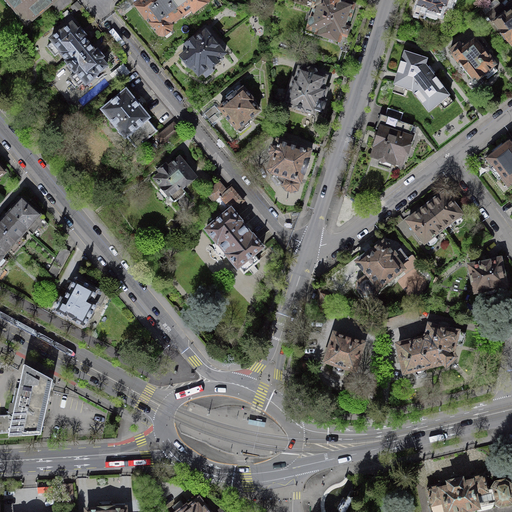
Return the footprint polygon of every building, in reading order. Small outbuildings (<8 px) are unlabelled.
[(51,4),(55,0),(6,0),(27,24),(51,4)] [(55,0),(51,4),(58,12),(71,2),(68,0),(55,0)] [(169,25),(183,15),(171,0),(143,0),(136,6),(146,18),(147,17),(160,35),(164,35),(170,31),(170,27),(169,25)] [(171,0),(183,15),(191,8),(194,12),(207,2),(204,0),(171,0)] [(315,0),(314,7),(316,7),(309,29),(318,32),(317,34),(339,41),(341,35),(346,37),(349,27),(346,26),(353,6),(339,2),(339,0),(315,0)] [(420,0),(419,7),(429,10),(428,11),(430,12),(428,18),(436,20),(437,14),(440,15),(443,5),(445,6),(446,0),(420,0)] [(495,0),(494,0),(483,9),(492,20),(504,11),(500,5),(495,0)] [(508,41),(511,45),(511,10),(505,16),(504,14),(494,23),(508,41)] [(67,63),(89,45),(83,38),(85,36),(82,33),(80,30),(78,32),(72,24),(60,33),(60,32),(50,40),(53,43),(47,47),(55,56),(60,52),(61,53),(61,54),(67,62),(66,63),(67,63)] [(190,50),(181,57),(183,59),(182,59),(182,63),(185,66),(188,67),(189,66),(191,68),(192,67),(199,75),(202,73),(206,78),(213,71),(211,68),(218,62),(216,61),(224,54),(206,32),(194,41),(193,40),(186,45),(188,48),(190,50)] [(103,34),(98,39),(102,44),(107,39),(105,37),(103,34)] [(467,73),(475,83),(485,76),(487,79),(497,71),(494,66),(495,65),(484,51),(483,49),(482,49),(474,39),(464,48),(460,43),(450,51),(453,54),(452,55),(466,73),(467,73)] [(95,53),(89,45),(67,63),(67,64),(67,66),(72,71),(73,71),(74,72),(75,72),(76,73),(71,77),(78,87),(84,82),(86,85),(88,83),(89,83),(95,79),(94,78),(96,76),(96,75),(107,67),(101,59),(103,58),(100,54),(97,51),(95,53)] [(396,79),(394,85),(412,91),(429,112),(449,96),(430,71),(425,65),(427,59),(404,52),(396,79)] [(123,65),(111,75),(117,82),(129,73),(126,69),(123,65)] [(294,80),(286,104),(294,107),(294,108),(304,111),(304,110),(314,114),(315,110),(322,112),(325,101),(323,101),(326,90),(322,89),(326,78),(315,74),(316,73),(315,71),(312,70),(310,69),(308,70),(307,72),(299,69),(296,81),(294,80)] [(229,101),(220,108),(236,129),(237,129),(240,132),(250,124),(247,121),(258,111),(251,102),(253,101),(243,89),(237,94),(236,93),(235,93),(233,91),(229,93),(226,96),(228,99),(228,100),(229,101)] [(126,91),(103,110),(111,120),(110,121),(110,124),(113,128),(116,128),(117,127),(125,138),(126,136),(136,148),(156,131),(147,119),(148,118),(137,105),(126,91)] [(219,111),(214,106),(209,110),(204,114),(207,117),(209,120),(219,111)] [(380,140),(374,156),(393,162),(394,156),(402,159),(407,143),(412,144),(416,133),(411,132),(413,126),(400,122),(403,114),(387,109),(385,117),(381,116),(377,129),(383,131),(380,140)] [(174,123),(161,134),(168,143),(181,132),(177,128),(174,123)] [(273,156),(269,169),(286,190),(292,192),(297,191),(300,183),(299,183),(297,181),(300,181),(300,179),(301,179),(309,154),(308,154),(309,152),(298,148),(298,147),(297,146),(296,145),(295,144),(294,144),(292,143),(290,143),(288,143),(288,145),(278,141),(276,146),(272,147),(271,150),(270,153),(273,156)] [(510,141),(487,159),(494,167),(491,170),(499,180),(502,178),(508,186),(511,183),(511,141),(510,142),(510,141)] [(161,173),(154,179),(169,197),(174,202),(185,193),(182,188),(195,177),(179,158),(167,168),(166,166),(162,168),(159,171),(161,173)] [(226,191),(219,182),(213,188),(207,193),(213,201),(219,196),(226,191)] [(226,191),(219,196),(230,210),(231,209),(232,210),(238,205),(244,201),(232,186),(226,191)] [(426,207),(443,228),(451,222),(455,226),(455,225),(457,225),(458,225),(459,224),(460,224),(461,222),(462,221),(463,220),(463,219),(460,215),(461,214),(444,193),(435,200),(426,207)] [(10,211),(8,213),(32,234),(39,227),(42,230),(47,224),(40,215),(22,199),(15,206),(14,206),(10,211)] [(434,235),(443,228),(426,207),(417,214),(408,221),(424,242),(425,242),(429,246),(430,245),(431,245),(433,244),(434,243),(435,242),(436,241),(437,240),(438,239),(434,235)] [(230,210),(206,230),(216,243),(213,245),(215,250),(215,251),(215,252),(216,253),(216,254),(217,254),(217,255),(218,255),(219,256),(224,258),(227,256),(237,268),(239,267),(244,274),(259,261),(254,255),(262,248),(253,236),(252,236),(246,229),(240,222),(241,221),(232,210),(231,209),(230,210)] [(3,219),(0,222),(0,229),(19,247),(20,247),(15,243),(27,230),(32,234),(8,213),(7,215),(3,219)] [(0,254),(3,257),(3,256),(9,250),(13,254),(19,247),(0,229),(0,254)] [(366,255),(357,262),(365,271),(366,271),(371,277),(370,278),(365,277),(358,283),(357,289),(363,297),(369,298),(377,292),(378,287),(379,287),(403,269),(400,265),(408,258),(400,248),(393,254),(388,247),(387,248),(383,244),(374,251),(372,248),(368,250),(365,253),(366,255)] [(62,248),(54,262),(62,266),(69,252),(65,250),(62,248)] [(473,278),(476,291),(505,285),(504,282),(507,281),(506,274),(502,275),(499,260),(490,262),(489,259),(484,260),(479,261),(480,264),(470,266),(471,270),(470,272),(471,276),(473,278)] [(55,279),(60,270),(54,267),(52,270),(50,274),(55,279)] [(55,310),(56,312),(65,317),(67,317),(71,319),(72,321),(83,327),(85,326),(97,304),(100,306),(100,305),(106,295),(106,294),(97,289),(96,290),(77,279),(75,280),(64,301),(62,300),(60,300),(58,305),(55,310)] [(318,295),(316,299),(332,304),(335,295),(319,290),(318,295)] [(315,304),(313,308),(329,314),(332,304),(316,299),(315,304)] [(381,324),(385,339),(393,337),(400,335),(396,320),(381,324)] [(462,345),(465,334),(464,333),(458,332),(458,331),(457,330),(456,331),(445,329),(429,325),(427,335),(424,338),(427,341),(433,365),(444,363),(446,365),(447,365),(454,357),(452,355),(454,344),(461,345),(462,345)] [(334,334),(326,361),(335,364),(333,370),(334,370),(343,373),(345,367),(355,370),(363,343),(353,340),(353,339),(349,338),(345,337),(334,334)] [(408,342),(398,344),(404,372),(414,370),(415,375),(416,376),(425,374),(426,373),(424,368),(433,365),(427,341),(424,338),(417,340),(417,339),(412,340),(408,341),(408,342)] [(11,414),(12,414),(12,415),(0,415),(0,432),(9,432),(8,436),(40,434),(46,407),(50,390),(52,380),(24,365),(19,389),(16,388),(11,414)] [(256,420),(249,419),(248,424),(265,427),(265,422),(262,422),(262,420),(256,419),(256,420)] [(492,488),(488,489),(484,473),(471,477),(471,476),(470,476),(470,475),(469,475),(462,476),(461,476),(459,476),(458,476),(457,476),(456,476),(455,476),(454,476),(453,476),(453,477),(452,477),(451,478),(450,478),(449,479),(448,479),(447,479),(447,480),(441,481),(440,482),(440,483),(439,484),(426,487),(430,504),(430,505),(429,506),(430,511),(457,511),(458,511),(459,511),(467,510),(477,508),(478,507),(479,506),(494,502),(495,503),(496,503),(501,506),(502,506),(504,506),(505,506),(506,506),(507,506),(508,506),(508,505),(509,505),(509,504),(511,504),(511,503),(511,483),(506,479),(506,480),(505,479),(503,480),(498,481),(496,482),(495,482),(492,487),(492,488)] [(352,484),(351,483),(350,483),(349,482),(348,481),(347,480),(346,482),(345,482),(345,483),(344,484),(343,484),(342,485),(341,485),(338,485),(336,485),(334,486),(331,486),(329,487),(328,488),(326,490),(324,491),(323,493),(322,495),(321,496),(320,498),(320,499),(319,501),(319,503),(319,505),(319,507),(319,509),(319,510),(320,511),(319,511),(341,511),(344,507),(352,492),(372,475),(371,474),(353,490),(352,489),(352,488),(352,487),(352,486),(352,485),(352,484)] [(67,485),(62,485),(63,502),(72,501),(71,485),(67,485)] [(209,511),(204,505),(199,498),(188,507),(186,504),(185,506),(182,502),(178,505),(173,508),(176,511),(209,511)]
